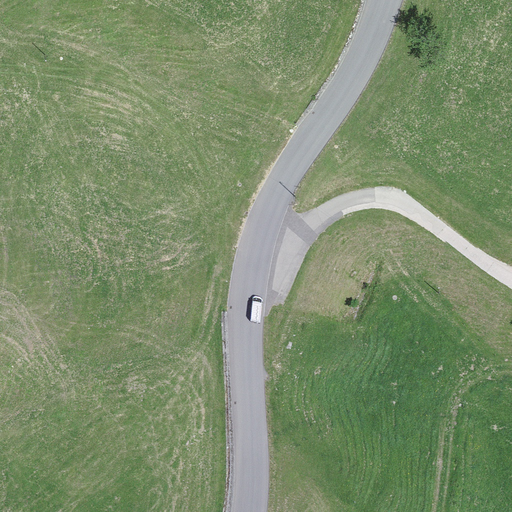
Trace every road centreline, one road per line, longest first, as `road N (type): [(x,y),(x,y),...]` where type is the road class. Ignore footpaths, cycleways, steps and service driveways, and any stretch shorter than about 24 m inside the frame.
road 1 (unclassified): [(250,511),(245,309),(252,258),(291,167),(372,42),(384,0)]
road 2 (track): [(511,277),(400,198),(347,201),(252,258)]
